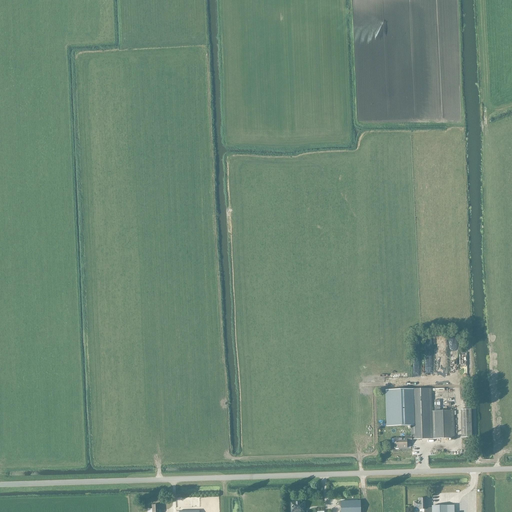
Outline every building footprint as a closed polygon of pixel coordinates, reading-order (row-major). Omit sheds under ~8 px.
[(431,389),(410,389),(386,390),(388,426),(411,426),(411,436),(411,439),(454,438),(453,411),(432,411),(431,389)] [(470,410),(460,410),(461,438),(471,438),(470,410)] [(405,439),(394,439),(394,448),(407,448),(406,442),(411,441),(411,439),(411,436),(405,436),(405,439)] [(426,499),(419,499),(419,502),(414,502),(414,508),(419,508),(419,509),(424,509),(424,511),(432,511),(432,508),(426,508),(426,499)] [(360,511),(360,501),(340,502),(340,511),(360,511)] [(299,502),(296,502),(296,503),(291,503),(290,511),(304,511),(304,502),(299,502)]
